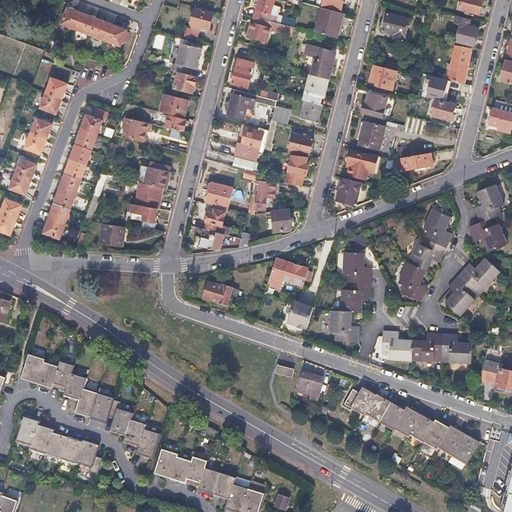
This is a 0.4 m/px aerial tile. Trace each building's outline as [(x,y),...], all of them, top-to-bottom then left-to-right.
[(253,0),(252,5),(255,5),(252,17),(275,23),(276,16),(270,15),(273,0),(257,0),(258,1),(254,0),(253,0)] [(341,0),(322,0),(321,5),(339,10),(341,0)] [(457,0),(456,9),(477,15),(481,0),(457,0)] [(341,14),(320,8),(313,32),(335,37),(337,28),(341,14)] [(82,15),(66,10),(60,25),(76,31),(82,15)] [(213,15),(194,10),(190,26),(193,27),(192,30),(199,31),(200,28),(208,31),(213,15)] [(408,19),(386,13),(381,31),(393,34),(392,37),(403,40),(408,19)] [(97,21),(82,15),(76,31),(91,36),(97,21)] [(252,17),(248,29),(245,28),(244,32),(247,33),(246,38),(265,43),(266,40),(262,39),(265,28),(269,29),(273,30),(275,23),(252,17)] [(111,26),(97,21),(91,36),(105,41),(111,26)] [(476,29),(458,25),(454,43),(471,48),(476,29)] [(125,32),(111,26),(105,41),(120,47),(125,32)] [(202,48),(183,43),(178,64),(175,63),(173,72),(178,73),(189,76),(191,68),(196,69),(202,48)] [(306,58),(313,60),(309,75),(327,80),(329,74),(332,75),(334,67),(331,66),(334,53),(309,47),(306,58)] [(470,50),(453,47),(447,80),(464,83),(470,50)] [(240,60),(234,58),(232,67),(238,68),(240,60)] [(253,63),(240,60),(238,68),(251,72),(253,63)] [(511,62),(505,60),(500,80),(511,83),(511,62)] [(396,71),(372,65),(368,81),(377,84),(377,86),(390,90),(396,71)] [(238,68),(232,67),(230,76),(233,76),(235,69),(238,70),(238,68)] [(235,69),(233,76),(231,85),(247,89),(251,72),(238,68),(238,70),(235,69)] [(189,76),(178,73),(174,89),(192,93),(193,87),(194,87),(197,77),(189,76)] [(136,74),(133,83),(138,84),(141,75),(136,74)] [(309,75),(308,75),(301,100),(304,101),(321,106),(327,80),(309,75)] [(67,85),(52,79),(46,94),(61,100),(67,85)] [(459,84),(445,80),(443,88),(457,91),(459,84)] [(266,99),(234,90),(227,115),(243,120),(248,100),(264,104),(266,99)] [(364,104),(362,103),(360,113),(380,118),(386,98),(367,93),(364,104)] [(61,100),(46,94),(40,110),(55,115),(61,100)] [(188,102),(164,96),(160,113),(183,119),(188,102)] [(276,101),(266,99),(264,104),(274,107),(276,101)] [(507,103),(494,100),(493,108),(505,111),(507,103)] [(321,106),(304,101),(299,119),(316,123),(321,106)] [(454,105),(435,101),(431,116),(450,121),(454,105)] [(286,111),(274,108),(271,121),(283,124),(286,111)] [(511,113),(492,108),(488,125),(497,127),(496,130),(509,133),(511,126),(511,113)] [(102,121),(87,115),(81,131),(96,136),(102,121)] [(186,122),(168,117),(165,129),(182,134),(186,122)] [(121,131),(116,130),(114,136),(145,144),(149,132),(151,133),(153,126),(125,119),(121,131)] [(51,126),(36,120),(31,134),(46,140),(51,126)] [(385,128),(363,122),(357,144),(379,150),(385,128)] [(257,132),(245,129),(240,145),(237,144),(236,149),(262,156),(263,153),(268,132),(258,129),(257,132)] [(96,136),(81,131),(76,146),(91,151),(96,136)] [(46,140),(31,134),(25,150),(40,156),(46,140)] [(312,140),(291,134),(287,151),(308,156),(312,140)] [(91,151),(76,146),(70,160),(86,166),(91,151)] [(262,156),(236,149),(234,158),(244,161),(251,162),(260,164),(262,156)] [(367,156),(349,151),(345,167),(351,168),(349,176),(364,180),(366,172),(372,174),(376,156),(367,154),(367,156)] [(430,152),(400,158),(403,170),(432,164),(430,152)] [(306,158),(290,156),(283,184),(301,186),(304,174),(305,175),(308,165),(305,164),(306,158)] [(86,166),(70,160),(65,175),(81,180),(86,166)] [(36,166),(21,161),(16,175),(31,181),(36,166)] [(155,170),(149,169),(144,185),(166,191),(170,174),(160,172),(161,169),(155,168),(155,170)] [(258,173),(244,170),(242,177),(256,181),(258,173)] [(121,179),(101,173),(96,186),(92,196),(99,198),(105,179),(117,183),(117,181),(120,182),(121,179)] [(31,181),(16,175),(10,190),(25,196),(31,181)] [(81,180),(65,175),(60,190),(75,195),(81,180)] [(360,183),(341,179),(336,201),(354,205),(360,183)] [(254,189),(255,189),(254,195),(256,196),(254,211),(265,212),(266,198),(262,197),(263,188),(267,189),(268,183),(256,181),(254,189)] [(495,184),(475,191),(480,205),(473,207),(479,223),(490,219),(501,214),(498,206),(503,204),(495,184)] [(233,191),(211,185),(206,203),(216,206),(215,208),(227,211),(233,191)] [(162,190),(147,186),(142,207),(157,211),(162,190)] [(75,195),(60,190),(54,205),(70,210),(75,195)] [(254,195),(252,195),(247,216),(253,215),(254,211),(256,196),(254,195)] [(21,206),(6,201),(0,215),(16,221),(21,206)] [(70,210),(54,205),(49,219),(65,225),(70,210)] [(142,207),(136,206),(132,220),(143,223),(141,231),(155,233),(156,226),(159,227),(160,220),(158,220),(160,211),(157,211),(142,207)] [(449,217),(430,209),(421,229),(426,232),(423,239),(445,248),(451,234),(443,230),(449,217)] [(288,210),(272,213),(274,233),(291,230),(288,210)] [(204,221),(206,224),(204,230),(220,234),(222,226),(225,214),(214,211),(213,214),(209,213),(205,215),(204,221)] [(16,221),(0,215),(0,231),(10,236),(16,221)] [(65,225),(49,219),(45,232),(60,238),(65,225)] [(479,223),(468,227),(473,241),(481,238),(486,252),(505,245),(497,224),(492,225),(490,219),(479,223)] [(125,228),(102,224),(98,244),(121,248),(125,228)] [(230,228),(222,226),(220,234),(224,235),(226,235),(228,236),(230,228)] [(202,236),(200,238),(198,245),(200,248),(218,252),(220,250),(224,235),(220,234),(204,230),(202,236)] [(87,236),(82,234),(77,246),(83,248),(87,236)] [(242,234),(241,239),(238,249),(247,247),(250,236),(242,234)] [(228,236),(226,235),(222,250),(230,251),(230,248),(238,250),(238,249),(241,239),(228,236)] [(420,246),(415,244),(406,263),(425,272),(430,259),(438,262),(445,248),(423,239),(420,246)] [(364,254),(341,253),(341,275),(347,275),(346,282),(370,284),(370,268),(363,267),(364,254)] [(469,262),(457,274),(474,290),(479,285),(483,289),(500,272),(484,258),(475,268),(469,262)] [(277,260),(275,260),(267,285),(276,288),(280,289),(281,285),(283,280),(302,286),(307,269),(288,264),(277,260)] [(425,272),(406,263),(397,284),(403,286),(400,293),(420,302),(427,287),(420,284),(425,272)] [(446,286),(449,288),(452,291),(442,301),(458,316),(473,300),(469,296),(474,290),(457,274),(446,286)] [(346,289),(340,289),(340,311),(351,311),(361,312),(362,299),(369,299),(370,284),(346,282),(346,289)] [(214,289),(206,286),(202,298),(226,306),(227,305),(232,307),(238,291),(224,286),(223,287),(216,284),(214,289)] [(1,300),(0,299),(0,316),(6,319),(11,303),(1,300)] [(312,306),(293,300),(286,322),(296,326),(296,328),(303,330),(303,328),(305,329),(311,310),(312,306)] [(340,311),(330,310),(329,334),(334,334),(334,341),(357,341),(357,327),(350,326),(351,311),(340,311)] [(498,328),(491,327),(489,333),(497,335),(498,328)] [(381,331),(381,336),(381,355),(389,356),(389,361),(410,362),(411,341),(397,340),(398,332),(381,331)] [(425,341),(411,341),(410,362),(431,363),(431,357),(439,357),(440,334),(425,333),(425,341)] [(456,334),(440,334),(439,357),(447,358),(447,363),(469,364),(470,344),(456,344),(456,334)] [(501,352),(486,349),(478,381),(495,385),(494,391),(511,394),(511,371),(499,369),(500,365),(498,364),(501,352)] [(44,359),(29,354),(21,379),(36,384),(43,362),(44,359)] [(60,360),(58,366),(52,386),(66,390),(71,373),(73,365),(60,360)] [(58,366),(43,362),(36,384),(51,389),(52,386),(58,366)] [(284,367),(277,366),(275,373),(282,375),(284,367)] [(294,369),(284,367),(282,375),(292,377),(294,369)] [(311,374),(302,372),(297,392),(317,398),(323,378),(311,374)] [(86,378),(71,373),(66,390),(64,395),(79,400),(83,388),(86,378)] [(352,390),(344,403),(364,415),(365,414),(376,395),(369,391),(362,387),(358,394),(352,390)] [(83,388),(79,400),(75,413),(90,418),(98,393),(83,388)] [(113,398),(98,393),(90,418),(105,423),(108,416),(112,401),(113,398)] [(377,394),(376,395),(365,414),(378,422),(390,402),(384,398),(377,394)] [(112,401),(108,416),(115,418),(111,430),(126,435),(131,419),(133,413),(118,408),(120,403),(112,401)] [(397,406),(390,402),(378,422),(392,430),(393,429),(404,410),(397,406)] [(406,406),(404,410),(393,429),(406,437),(408,434),(420,414),(413,410),(406,406)] [(434,423),(420,414),(408,434),(422,443),(434,423)] [(39,421),(23,416),(15,442),(31,447),(38,425),(39,421)] [(146,423),(131,419),(126,435),(124,441),(139,446),(145,429),(146,423)] [(435,420),(434,423),(422,443),(435,451),(437,448),(449,428),(435,420)] [(53,430),(38,425),(31,447),(30,450),(45,455),(52,432),(53,430)] [(450,426),(449,428),(437,448),(450,456),(464,434),(450,426)] [(160,433),(145,429),(139,446),(137,453),(152,458),(160,433)] [(68,437),(52,432),(45,455),(60,460),(68,437)] [(478,442),(464,434),(450,456),(464,465),(478,442)] [(83,442),(68,437),(60,460),(75,465),(76,463),(83,442)] [(83,441),(83,442),(76,463),(91,468),(90,472),(96,474),(101,460),(94,457),(98,446),(83,441)] [(177,454),(161,448),(154,473),(170,478),(177,456),(177,454)] [(193,455),(192,461),(185,481),(198,486),(204,467),(207,460),(193,455)] [(192,461),(177,456),(170,478),(185,483),(185,481),(192,461)] [(511,511),(511,458),(511,464),(511,468),(511,471),(509,470),(506,482),(508,483),(506,492),(503,491),(497,511),(511,511)] [(220,472),(204,467),(198,486),(197,489),(213,494),(220,472)] [(235,477),(220,472),(213,494),(228,499),(233,483),(235,477)] [(240,511),(248,488),(233,483),(228,499),(225,507),(239,511),(240,511)] [(264,493),(248,488),(240,511),(257,511),(259,507),(264,493)] [(274,507),(286,511),(290,499),(278,494),(274,507)] [(12,511),(17,501),(1,495),(0,497),(0,511),(12,511)]
